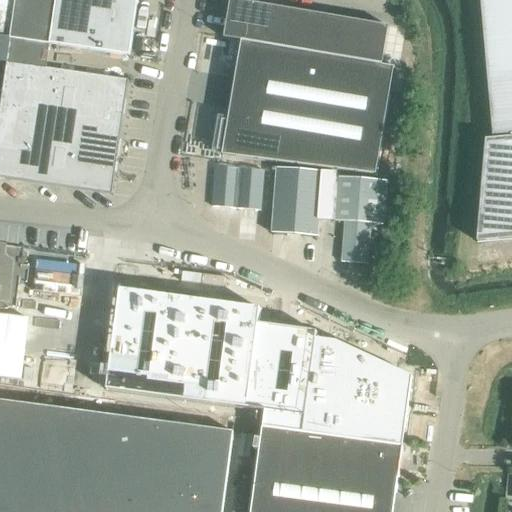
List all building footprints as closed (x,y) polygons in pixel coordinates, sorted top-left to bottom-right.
[(129,58),(137,0),(15,0),(0,105),(0,179),(111,195),(128,81),(45,70),(49,45),(129,58)] [(0,0),(0,36),(10,38),(15,0),(0,0)] [(511,0),(480,0),(493,140),(485,141),(476,243),(511,240),(511,0)] [(230,1),(223,40),(240,43),(256,45),(262,7),(230,1)] [(262,7),(256,45),(287,51),(294,12),(262,7)] [(294,12),(287,51),(318,56),(325,18),(294,12)] [(325,18),(318,56),(350,62),(356,23),(325,18)] [(356,23),(350,62),(382,67),(388,28),(356,23)] [(221,120),(217,149),(222,150),(221,155),(375,175),(393,69),(382,67),(350,62),(318,56),(287,51),(256,45),(240,43),(227,121),(221,120)] [(212,208),(236,210),(239,177),(239,169),(215,167),(212,208)] [(239,177),(236,210),(260,212),(263,172),(239,169),(239,177)] [(277,170),(272,235),(317,239),(318,221),(322,174),(277,170)] [(322,174),(318,221),(332,222),(335,178),(335,175),(322,174)] [(345,223),(342,264),(366,266),(369,225),(382,226),(385,182),(335,178),(332,222),(345,223)] [(12,264),(4,263),(5,247),(0,246),(0,303),(8,304),(12,264)] [(0,511),(222,511),(233,434),(0,402),(0,511)] [(250,511),(393,511),(402,448),(261,429),(250,511)]
